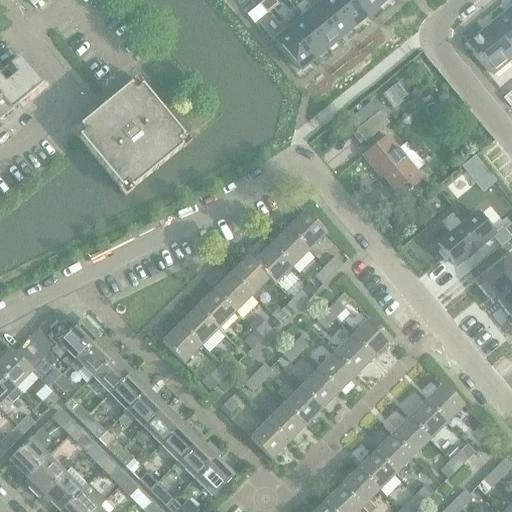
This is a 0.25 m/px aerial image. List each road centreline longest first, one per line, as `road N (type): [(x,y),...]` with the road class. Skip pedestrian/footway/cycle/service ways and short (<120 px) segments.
road 1 (residential): [(0,319),(298,160)]
road 2 (residential): [(511,412),(298,160)]
road 3 (residential): [(0,8),(67,92),(65,106),(0,162)]
road 4 (residential): [(301,132),(423,29)]
road 5 (residential): [(423,29),(511,139)]
